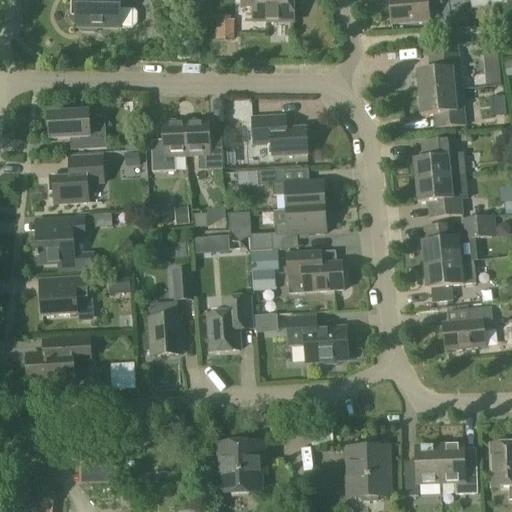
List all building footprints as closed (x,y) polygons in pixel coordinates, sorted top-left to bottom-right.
[(133,11),(120,11),(119,0),(75,0),(76,12),(73,12),(70,14),(70,24),(73,26),(75,26),(75,30),(79,30),(79,32),(81,35),(94,35),(97,32),(97,30),(119,30),(119,29),(133,30),(137,25),(137,14),(133,11)] [(294,25),(294,0),(241,0),(242,10),(253,10),(253,24),(294,25)] [(389,0),(392,26),(430,23),(428,7),(442,6),(441,0),(389,0)] [(508,6),(511,5),(511,0),(478,0),(480,9),(508,5),(508,6)] [(234,41),(235,22),(217,22),(217,41),(234,41)] [(429,59),(430,72),(417,74),(419,97),(463,92),(460,56),(429,59)] [(466,127),(463,92),(419,97),(422,118),(434,117),(435,130),(466,127)] [(89,115),(49,117),(50,142),(71,141),(80,140),(80,151),(107,150),(106,128),(90,128),(89,115)] [(281,120),(253,121),(254,148),(272,147),(273,159),(308,157),(306,131),(287,132),(281,133),(281,131),(281,120)] [(162,124),(163,159),(152,159),(153,174),(176,173),(176,158),(186,158),(185,123),(162,124)] [(223,157),(211,157),(210,123),(185,123),(186,158),(199,158),(200,172),(216,172),(216,186),(223,186),(222,171),(223,171),(223,157)] [(125,137),(126,152),(142,151),(141,136),(125,137)] [(421,144),(423,161),(414,162),(416,184),(465,179),(463,156),(457,157),(455,141),(421,144)] [(54,208),(90,206),(89,188),(106,187),(104,157),(68,159),(69,178),(52,179),(54,208)] [(258,174),(238,175),(239,189),(259,188),(273,187),(274,193),(274,197),(286,196),(287,213),(325,211),(324,193),(323,184),(286,186),(285,173),(258,174)] [(465,179),(416,184),(419,206),(428,205),(430,221),(463,217),(462,202),(468,202),(465,179)] [(208,231),(226,230),(225,208),(218,208),(207,215),(207,217),(195,217),(195,230),(208,230),(208,231)] [(288,227),(275,228),(276,236),(276,239),(297,238),(326,236),(325,211),(287,213),(288,227)] [(496,239),(494,219),(463,221),(465,241),(475,241),(496,239)] [(73,240),(85,239),(84,220),(51,222),(51,234),(37,235),(39,269),(58,268),(59,276),(96,274),(95,255),(74,256),(73,240)] [(424,244),(422,244),(424,269),(474,265),(473,263),(478,263),(475,241),(465,241),(459,241),(448,242),(447,228),(423,230),(424,244)] [(232,237),(197,238),(198,254),(233,253),(232,237)] [(251,254),(272,252),(271,237),(250,238),(251,254)] [(255,273),(279,272),(278,254),(254,255),(255,273)] [(342,266),(323,267),(322,254),(287,256),(288,280),(290,279),(291,295),(344,292),(342,266)] [(476,285),(474,265),(424,269),(427,292),(431,292),(433,305),(453,303),(452,290),(464,288),(463,286),(476,285)] [(172,272),(174,304),(194,303),(192,271),(172,272)] [(54,293),(40,294),(41,319),(78,317),(77,303),(88,302),(86,280),(53,282),(54,293)] [(212,354),(242,353),(240,331),(252,331),(250,300),(225,301),(226,316),(209,317),(212,354)] [(449,326),(442,326),(444,353),(485,349),(484,333),(493,332),(491,310),(468,312),(469,319),(469,324),(467,324),(460,325),(449,326)] [(257,334),(279,333),(278,315),(256,316),(257,334)] [(179,318),(177,319),(151,320),(152,335),(145,335),(143,338),(144,351),(147,354),(153,354),(153,358),(182,356),(179,318)] [(336,367),(338,364),(349,363),(347,330),(317,332),(316,319),(288,321),(289,348),(305,347),(306,366),(326,365),(328,368),(336,367)] [(74,364),(91,363),(90,341),(57,343),(58,356),(44,357),(27,358),(28,388),(76,385),(74,364)] [(111,364),(112,389),(135,388),(134,363),(111,364)] [(144,442),(159,440),(157,422),(133,426),(119,436),(130,453),(144,442)] [(79,474),(116,472),(116,440),(85,440),(85,431),(73,432),(73,441),(48,442),(49,464),(79,463),(79,474)] [(249,500),(251,495),(261,494),(260,446),(218,447),(220,496),(230,495),(233,501),(249,500)] [(511,500),(511,446),(491,447),(493,490),(511,489),(511,500)] [(464,447),(439,448),(440,487),(456,486),(456,497),(477,496),(476,469),(465,469),(464,447)] [(415,449),(416,477),(405,478),(406,499),(418,499),(417,487),(440,487),(439,448),(415,449)] [(378,504),(379,499),(389,499),(388,450),(347,451),(349,500),(359,500),(362,505),(378,504)] [(31,511),(52,511),(55,495),(33,493),(31,511)]
